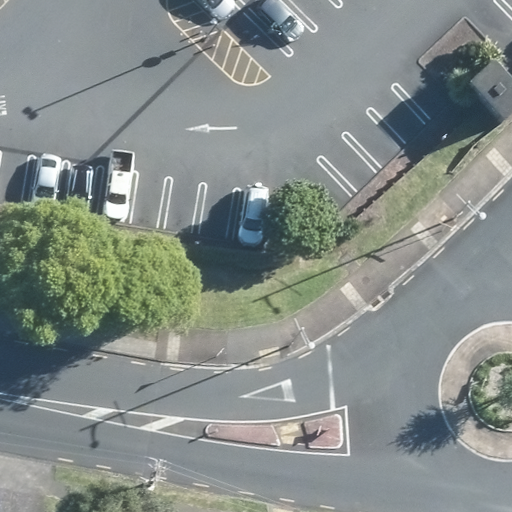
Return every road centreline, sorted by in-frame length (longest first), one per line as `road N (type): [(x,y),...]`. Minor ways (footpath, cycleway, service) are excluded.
road 1 (tertiary): [(0,393),(273,433),(392,421)]
road 2 (tertiary): [(392,421),(388,385),(416,318),(479,281),(511,280)]
road 3 (tertiary): [(511,505),(446,491),(403,449),(392,421)]
